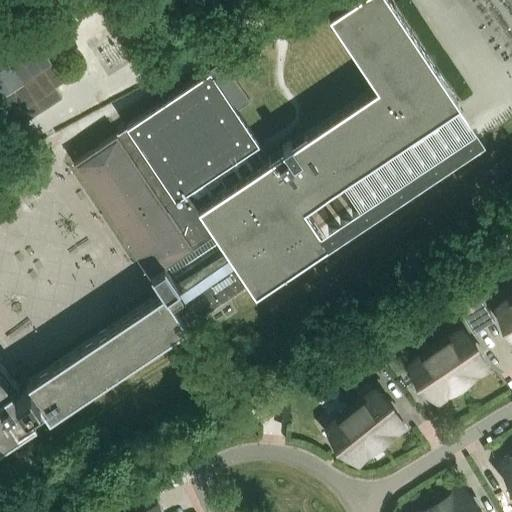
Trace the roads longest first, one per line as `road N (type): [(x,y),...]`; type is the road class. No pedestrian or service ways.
road 1 (residential): [(210,511),(196,477),(277,456),(320,473),(362,504)]
road 2 (residential): [(362,504),(511,411)]
